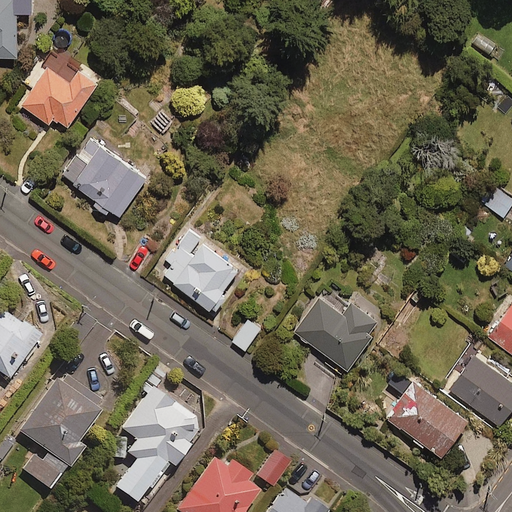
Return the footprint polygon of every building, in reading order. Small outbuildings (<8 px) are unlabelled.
[(31,9),(30,0),(0,0),(0,52),(16,52),(15,9),(31,9)] [(96,76),(55,49),(20,102),(48,120),(52,113),(66,122),(96,76)] [(497,83),(485,74),(473,90),(486,99),(497,83)] [(145,171),(89,132),(61,173),(95,197),(93,200),(115,215),(145,171)] [(511,203),(511,197),(490,183),(479,199),(503,216),(511,203)] [(238,263),(188,226),(165,258),(173,264),(166,274),(213,309),(225,293),(219,289),(238,263)] [(457,238),(449,250),(465,262),(474,250),(457,238)] [(366,327),(374,314),(351,298),(342,310),(319,294),(294,330),(346,366),(371,330),(366,327)] [(511,297),(486,334),(511,351),(511,297)] [(38,328),(0,303),(0,370),(6,374),(38,328)] [(259,324),(246,316),(232,339),(245,347),(259,324)] [(511,400),(511,377),(471,348),(445,383),(497,421),(511,400)] [(388,379),(403,390),(386,414),(439,451),(466,412),(413,375),(415,373),(399,363),(388,379)] [(101,398),(58,367),(15,426),(38,443),(21,466),(46,485),(78,440),(73,437),(101,398)] [(162,392),(150,384),(120,426),(134,436),(124,449),(134,456),(114,484),(135,499),(165,458),(170,461),(200,419),(173,399),(179,391),(168,383),(162,392)] [(289,459),(273,448),(256,473),(271,484),(289,459)] [(244,477),(249,471),(229,456),(224,462),(214,455),(176,507),(182,511),(237,511),(257,486),(244,477)] [(320,511),(322,511),(283,486),(265,511),(320,511)]
